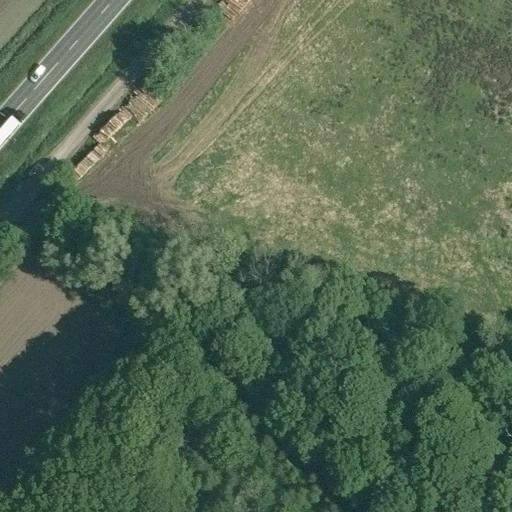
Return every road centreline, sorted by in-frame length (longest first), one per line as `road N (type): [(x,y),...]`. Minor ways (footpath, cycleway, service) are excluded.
road 1 (unclassified): [(201,0),(0,227)]
road 2 (track): [(223,362),(14,211)]
road 3 (primary): [(110,0),(0,125)]
